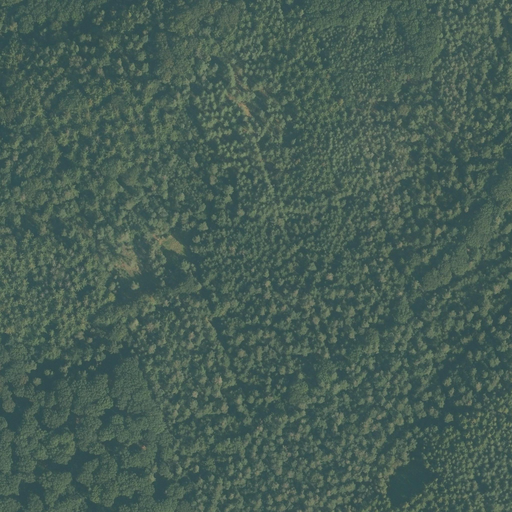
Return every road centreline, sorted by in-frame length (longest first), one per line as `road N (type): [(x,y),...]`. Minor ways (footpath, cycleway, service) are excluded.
road 1 (track): [(180,494),(412,305),(511,179)]
road 2 (track): [(0,233),(79,200),(121,342),(180,494)]
road 3 (track): [(412,305),(301,0)]
